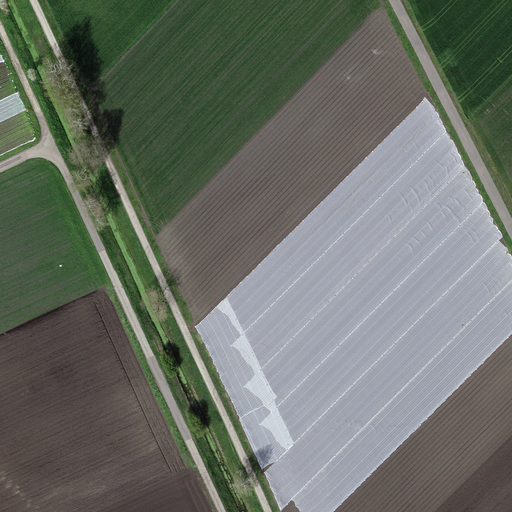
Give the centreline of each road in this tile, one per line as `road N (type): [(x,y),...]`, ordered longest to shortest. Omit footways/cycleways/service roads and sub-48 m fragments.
road 1 (track): [(32,0),(267,511)]
road 2 (track): [(0,167),(49,144),(222,511)]
road 3 (unclassified): [(399,0),(511,221)]
